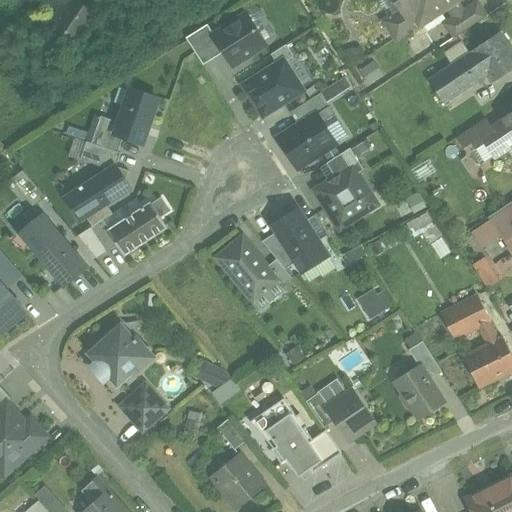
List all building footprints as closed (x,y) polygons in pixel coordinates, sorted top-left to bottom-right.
[(101,15),(78,0),(69,0),(48,30),(76,50),(101,15)] [(124,0),(107,0),(119,8),(124,0)] [(403,0),(409,8),(393,19),(396,23),(391,26),(398,38),(412,28),(413,29),(420,25),(421,26),(450,7),(450,8),(462,0),(403,0)] [(478,4),(455,19),(464,33),(487,17),(478,4)] [(216,36),(215,37),(225,53),(233,66),(266,44),(248,16),(216,36)] [(204,66),(225,53),(215,37),(216,36),(209,25),(187,39),(204,66)] [(511,47),(502,32),(472,51),(474,53),(489,77),(494,83),(511,71),(511,47)] [(474,53),(431,80),(447,104),(489,77),(474,53)] [(284,61),(245,86),(265,116),(303,91),(284,61)] [(120,123),(117,135),(125,137),(143,144),(159,99),(132,90),(125,109),(120,107),(115,122),(120,123)] [(291,113),(300,127),(330,107),(322,94),(291,113)] [(300,127),(279,140),(298,169),(337,144),(323,123),(335,115),(330,107),(300,127)] [(119,152),(125,137),(117,135),(120,123),(115,122),(102,117),(93,143),(119,152)] [(485,119),(459,137),(470,154),(477,150),(472,143),(492,130),(485,119)] [(492,130),(472,143),(477,150),(484,161),(494,154),(496,157),(511,146),(511,128),(506,120),(492,130)] [(93,143),(88,142),(82,160),(106,168),(103,175),(104,175),(117,166),(118,167),(122,154),(119,152),(93,143)] [(352,149),(328,164),(337,177),(355,166),(359,174),(365,170),(352,149)] [(103,175),(98,179),(95,175),(81,184),(80,185),(82,189),(68,198),(82,220),(87,216),(94,227),(105,220),(114,214),(107,204),(131,188),(127,182),(131,171),(118,167),(117,166),(104,175),(103,175)] [(337,177),(316,190),(341,229),(369,211),(364,203),(364,200),(373,195),(359,174),(355,166),(337,177)] [(11,181),(34,208),(46,197),(23,170),(11,181)] [(511,202),(503,209),(511,222),(511,202)] [(111,230),(109,231),(119,246),(126,256),(169,228),(152,203),(111,230)] [(511,222),(503,209),(475,232),(497,265),(511,254),(511,252),(509,248),(511,245),(511,222)] [(287,221),(276,228),(278,233),(297,263),(302,270),(313,263),(315,265),(329,256),(300,211),(286,220),(287,221)] [(90,268),(44,213),(19,234),(65,288),(90,268)] [(406,223),(412,232),(429,222),(424,213),(406,223)] [(94,227),(80,236),(99,259),(119,246),(109,231),(111,230),(105,220),(94,227)] [(278,233),(263,242),(278,259),(286,269),(297,263),(278,233)] [(269,267),(244,238),(220,258),(255,301),(267,292),(267,293),(269,291),(269,290),(279,282),(280,281),(269,267)] [(0,250),(0,283),(6,290),(23,275),(0,250)] [(286,269),(278,259),(269,267),(280,281),(279,282),(283,287),(294,278),(286,269)] [(485,260),(475,266),(488,286),(498,280),(485,260)] [(0,331),(3,334),(27,313),(6,290),(0,283),(0,331)] [(377,288),(356,296),(365,319),(386,310),(377,288)] [(480,296),(443,314),(456,340),(480,328),(479,327),(492,321),(492,322),(493,321),(480,296)] [(492,322),(492,321),(479,327),(480,328),(489,345),(465,357),(481,388),(511,372),(511,352),(505,337),(501,339),(492,322)] [(155,357),(123,322),(87,353),(119,389),(155,357)] [(443,372),(424,342),(410,350),(421,367),(422,366),(431,380),(443,372)] [(198,357),(188,374),(216,390),(226,374),(198,357)] [(431,380),(422,366),(421,367),(398,382),(404,393),(403,397),(410,407),(414,408),(421,419),(445,403),(431,380)] [(218,404),(236,389),(227,378),(209,394),(218,404)] [(0,407),(9,399),(10,401),(14,398),(0,383),(0,407)] [(147,385),(123,407),(145,430),(169,409),(147,385)] [(376,423),(354,391),(349,394),(344,394),(335,400),(334,405),(329,408),(328,408),(336,421),(350,441),(376,423)] [(329,408),(319,394),(308,402),(326,428),(336,421),(328,408),(329,408)] [(0,407),(0,470),(6,477),(51,436),(30,413),(25,417),(10,401),(9,399),(0,407)] [(298,416),(286,399),(261,415),(271,429),(262,434),(275,449),(273,450),(282,464),(286,461),(300,477),(312,469),(327,459),(314,440),(306,429),(310,426),(301,414),(298,416)] [(248,441),(230,419),(218,429),(236,450),(248,441)] [(343,454),(327,431),(314,440),(327,459),(312,469),(315,473),(343,454)] [(241,455),(217,474),(226,486),(223,489),(239,508),(267,486),(241,455)] [(511,511),(511,476),(468,499),(474,511),(511,511)] [(126,511),(97,479),(83,491),(95,504),(85,511),(126,511)] [(51,511),(40,499),(24,511),(51,511)]
